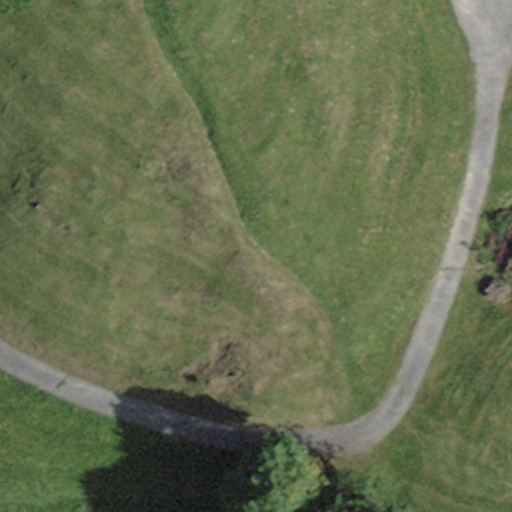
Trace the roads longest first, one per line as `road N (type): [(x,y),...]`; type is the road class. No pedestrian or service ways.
road 1 (track): [(345,436),(377,427),(408,383),(439,308),(511,20)]
road 2 (track): [(0,361),(196,436),(264,444),(345,436)]
